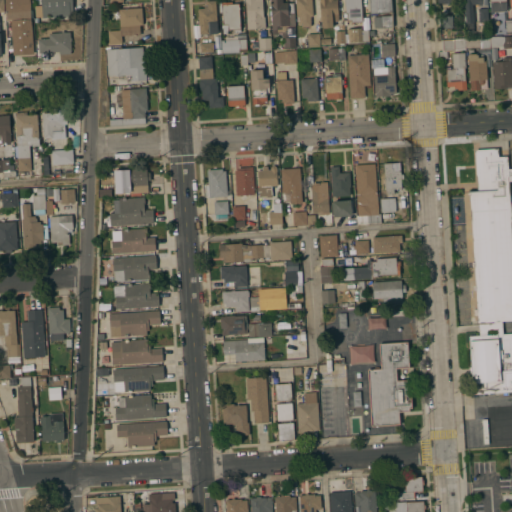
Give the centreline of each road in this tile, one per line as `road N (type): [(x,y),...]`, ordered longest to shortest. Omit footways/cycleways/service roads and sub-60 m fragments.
road 1 (residential): [(449,511),(413,0)]
road 2 (residential): [(203,511),(170,0)]
road 3 (residential): [(72,511),(94,0)]
road 4 (residential): [(446,452),(0,476)]
road 5 (residential): [(511,119),(89,147)]
